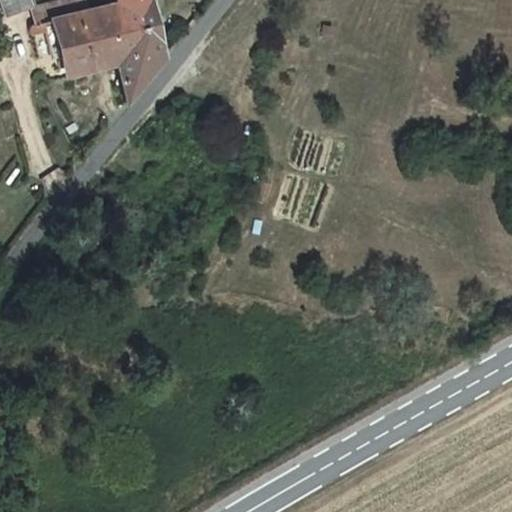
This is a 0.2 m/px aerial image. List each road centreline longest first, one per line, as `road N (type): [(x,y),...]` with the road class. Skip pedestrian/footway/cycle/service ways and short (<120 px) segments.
road 1 (unclassified): [(0,288),(223,0)]
road 2 (unclassified): [(511,356),(247,511)]
